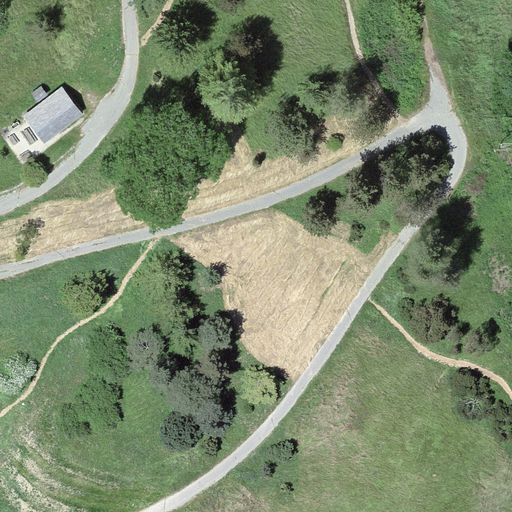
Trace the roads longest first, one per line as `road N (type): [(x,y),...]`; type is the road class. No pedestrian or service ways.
road 1 (track): [(150,511),(237,457),(288,402),(449,178),(459,146),(441,121)]
road 2 (track): [(0,272),(227,212),(441,121)]
road 3 (track): [(127,0),(133,49),(117,101),(94,137),(56,171),(0,205)]
road 4 (track): [(441,121),(420,0)]
